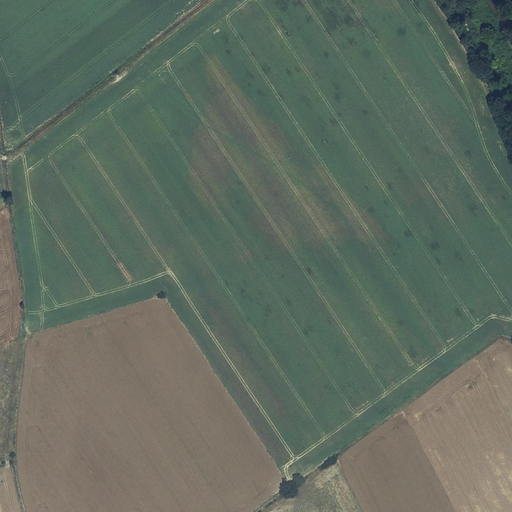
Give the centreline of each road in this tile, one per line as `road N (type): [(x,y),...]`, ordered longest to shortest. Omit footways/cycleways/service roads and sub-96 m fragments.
road 1 (track): [(254,511),(511,331)]
road 2 (track): [(213,0),(18,152),(0,156)]
